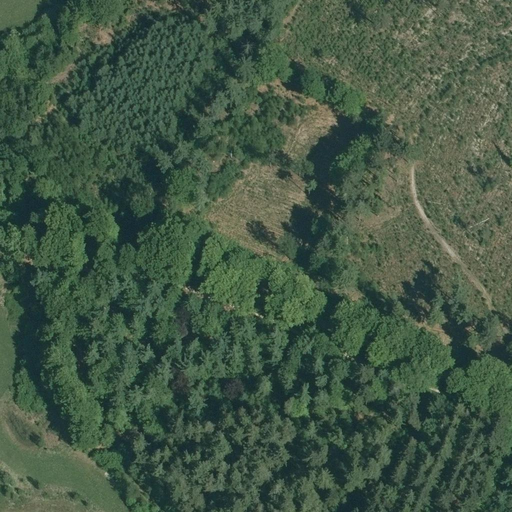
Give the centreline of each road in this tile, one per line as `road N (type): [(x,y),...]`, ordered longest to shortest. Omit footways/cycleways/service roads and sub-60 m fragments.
road 1 (track): [(511,403),(188,266),(147,258)]
road 2 (track): [(147,258),(0,240)]
